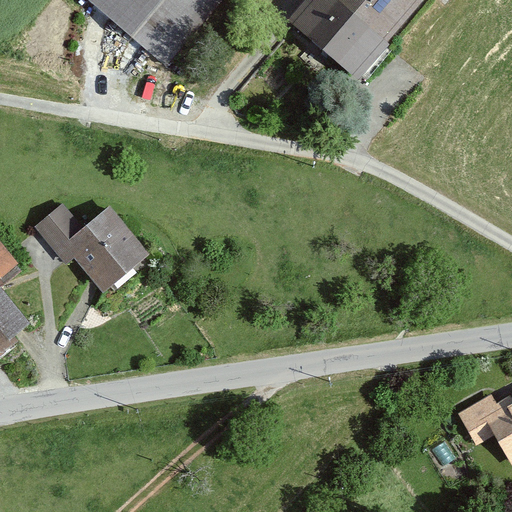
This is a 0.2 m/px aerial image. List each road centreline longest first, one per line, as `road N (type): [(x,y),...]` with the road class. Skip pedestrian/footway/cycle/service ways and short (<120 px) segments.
road 1 (tertiary): [(0,411),(511,335)]
road 2 (track): [(297,366),(124,511)]
